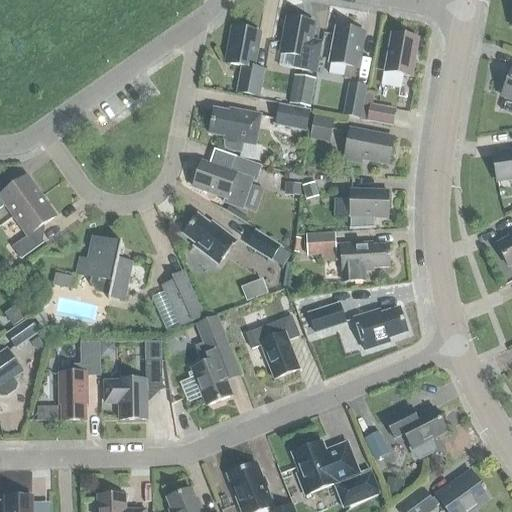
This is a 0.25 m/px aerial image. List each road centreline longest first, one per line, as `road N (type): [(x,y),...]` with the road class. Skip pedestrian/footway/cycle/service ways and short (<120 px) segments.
road 1 (residential): [(457,347),(180,457),(0,460)]
road 2 (residential): [(457,347),(435,256),(437,161),(464,14)]
road 3 (residential): [(0,145),(43,131),(217,0)]
